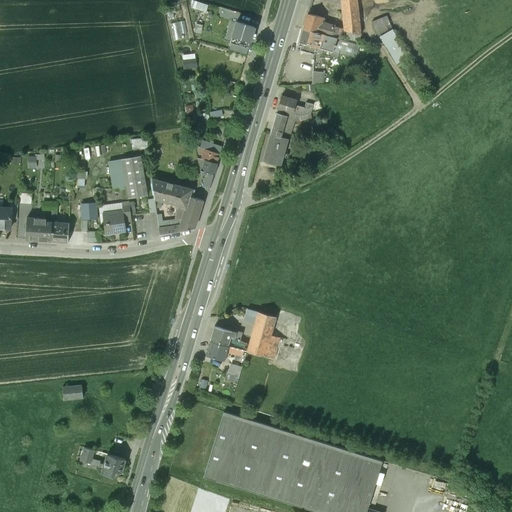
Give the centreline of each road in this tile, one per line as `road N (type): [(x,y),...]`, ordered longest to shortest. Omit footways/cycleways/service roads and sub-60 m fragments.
road 1 (track): [(511,43),(343,161),(292,189),(244,201)]
road 2 (primary): [(219,233),(136,511)]
road 3 (primary): [(288,0),(219,233)]
road 4 (residential): [(219,233),(107,253),(0,246)]
